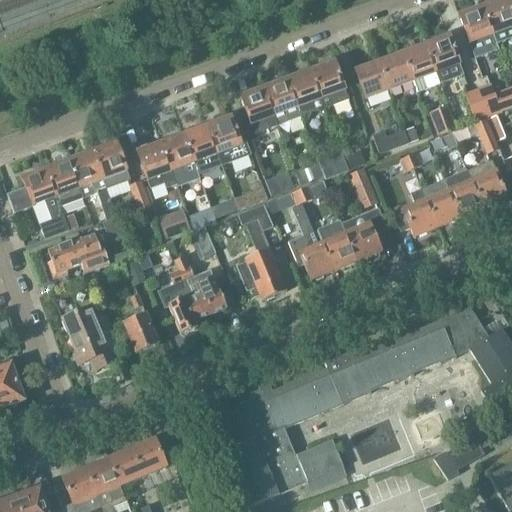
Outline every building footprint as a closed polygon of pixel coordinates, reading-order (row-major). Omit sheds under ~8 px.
[(511,15),(506,0),(505,0),(483,8),(493,37),(497,45),(511,39),(511,15)] [(483,8),(459,17),(470,45),(475,61),(499,52),(497,45),(493,37),(483,8)] [(449,38),(426,47),(436,75),(440,86),(464,77),(460,66),(449,38)] [(426,47),(402,55),(413,84),(417,94),(440,86),(436,75),(426,47)] [(402,55),(379,64),(389,92),(413,84),(402,55)] [(334,63),(311,72),(321,100),(324,110),(325,109),(326,110),(349,102),(345,92),(334,63)] [(379,64),(355,73),(365,101),(389,92),(379,64)] [(311,72),(287,81),(298,109),(301,118),(324,110),(321,100),(311,72)] [(287,81),(264,89),(275,118),(278,127),(287,124),(300,119),(301,118),(298,109),(287,81)] [(491,87),(478,91),(488,120),(501,115),(501,113),(494,96),(491,87)] [(264,89),(240,98),(251,127),(254,136),(278,127),(275,118),(264,89)] [(511,89),(494,96),(501,113),(511,108),(511,89)] [(478,91),(465,96),(475,124),(488,120),(478,91)] [(448,109),(430,116),(438,139),(456,132),(448,109)] [(232,118),(208,127),(218,155),(223,166),(252,155),(247,143),(243,144),(232,118)] [(495,144),(505,140),(496,118),(486,122),(495,144)] [(486,122),(468,129),(472,138),(479,135),(488,156),(498,151),(495,144),(486,122)] [(394,123),(382,127),(385,135),(397,130),(394,123)] [(194,165),(217,156),(207,128),(184,136),(194,165)] [(413,129),(404,132),(409,145),(417,142),(413,129)] [(384,133),(373,137),(380,156),(409,145),(404,132),(387,139),(384,133)] [(187,182),(186,178),(197,173),(194,165),(184,136),(161,145),(176,187),(187,182)] [(107,190),(108,190),(132,181),(118,144),(93,154),(107,190)] [(139,153),(150,181),(152,189),(164,184),(166,190),(176,187),(161,145),(139,153)] [(360,153),(343,160),(348,173),(365,166),(360,153)] [(69,162),(80,190),(84,201),(99,195),(109,223),(119,219),(108,190),(107,190),(93,154),(69,162)] [(417,155),(409,158),(414,171),(422,168),(417,155)] [(342,157),(319,166),(324,178),(324,179),(325,182),(348,173),(343,160),(342,157)] [(409,158),(400,162),(405,175),(414,171),(409,158)] [(84,201),(80,190),(69,162),(46,171),(61,210),(84,201)] [(468,174),(483,211),(508,200),(497,173),(493,162),(469,172),(469,173),(468,174)] [(319,166),(296,175),(300,188),(310,185),(310,183),(324,178),(319,166)] [(46,171),(23,180),(27,191),(8,198),(14,215),(45,203),(52,222),(40,227),(45,242),(69,233),(65,221),(46,171)] [(363,172),(350,178),(364,211),(377,205),(363,172)] [(483,211),(468,174),(446,183),(450,192),(449,192),(461,220),(483,211)] [(266,185),(271,200),(280,196),(274,181),(266,185)] [(141,184),(129,188),(138,213),(151,208),(141,184)] [(311,188),(303,192),(308,204),(316,200),(311,188)] [(300,192),(292,196),(296,207),(297,209),(306,205),(300,192)] [(461,220),(449,192),(427,202),(438,230),(461,220)] [(423,193),(412,197),(416,207),(405,211),(404,210),(394,214),(402,233),(411,229),(415,239),(438,230),(427,202),(423,193)] [(253,194),(234,201),(238,212),(257,205),(253,194)] [(287,244),(298,270),(299,268),(303,266),(310,283),(334,273),(317,233),(306,205),(297,209),(292,211),(303,239),(289,245),(287,244)] [(222,206),(211,210),(215,221),(226,217),(222,206)] [(264,207),(238,217),(242,228),(246,227),(258,222),(262,234),(273,229),(264,207)] [(151,208),(138,213),(142,222),(144,221),(154,218),(151,208)] [(210,210),(202,213),(208,227),(215,224),(210,210)] [(160,221),(167,240),(192,230),(185,212),(160,221)] [(377,212),(341,227),(345,236),(357,264),(366,260),(368,263),(371,264),(379,261),(380,258),(379,255),(380,254),(373,238),(386,232),(377,212)] [(75,217),(65,221),(69,233),(79,229),(75,217)] [(191,221),(196,233),(205,230),(200,217),(191,221)] [(340,224),(317,233),(334,273),(357,264),(345,236),(341,227),(340,224)] [(50,253),(54,263),(50,264),(56,281),(70,276),(68,271),(91,263),(94,271),(110,265),(103,247),(100,248),(96,238),(84,242),(83,241),(50,253)] [(245,265),(236,268),(247,293),(256,290),(261,303),(287,293),(269,251),(258,256),(254,258),(244,262),(245,265)] [(128,253),(115,258),(118,266),(131,261),(128,253)] [(147,256),(138,259),(143,272),(152,268),(147,256)] [(186,259),(175,264),(178,273),(189,268),(186,259)] [(135,287),(136,287),(147,283),(137,260),(126,265),(135,287)] [(159,294),(158,294),(165,310),(168,308),(180,336),(196,330),(193,323),(202,320),(187,282),(194,279),(189,268),(178,273),(170,276),(175,287),(159,294)] [(194,279),(187,282),(202,320),(226,310),(213,279),(210,272),(194,279)] [(90,279),(82,283),(86,290),(93,287),(90,279)] [(138,297),(131,300),(135,311),(143,308),(138,297)] [(63,322),(62,323),(67,334),(68,333),(77,356),(75,357),(79,367),(91,362),(95,373),(118,364),(113,352),(108,354),(94,322),(89,309),(71,317),(62,320),(63,322)] [(497,419),(511,409),(511,349),(501,333),(502,332),(501,331),(489,339),(470,310),(425,329),(425,330),(398,341),(398,340),(383,346),(383,347),(356,359),(353,353),(325,365),(327,370),(272,393),(270,388),(249,396),(252,401),(229,411),(243,444),(223,453),(247,510),(307,485),(307,484),(317,480),(320,489),(346,478),(343,469),(332,442),(295,457),(284,431),(356,401),(371,395),(370,392),(397,381),(399,383),(413,377),(413,375),(440,364),(441,366),(457,359),(456,357),(469,351),(470,353),(471,352),(491,385),(490,386),(480,392),(497,419)] [(146,316),(123,325),(135,356),(158,347),(146,316)] [(0,409),(0,411),(24,402),(24,401),(16,379),(17,376),(15,369),(12,368),(11,365),(0,369),(0,409)] [(120,489),(166,469),(154,442),(108,461),(120,489)] [(445,453),(433,461),(447,482),(458,476),(456,472),(483,456),(475,442),(448,457),(445,453)] [(511,511),(511,447),(511,465),(488,479),(507,511),(511,511)] [(108,461),(86,471),(101,508),(103,511),(113,511),(110,505),(124,499),(120,489),(108,461)] [(73,505),(60,511),(103,511),(101,508),(86,471),(62,481),(73,505)] [(60,511),(57,511),(48,511),(40,490),(30,494),(27,492),(20,495),(19,497),(16,499),(20,511),(60,511)] [(20,511),(16,499),(6,502),(3,501),(0,501),(0,511),(20,511)]
